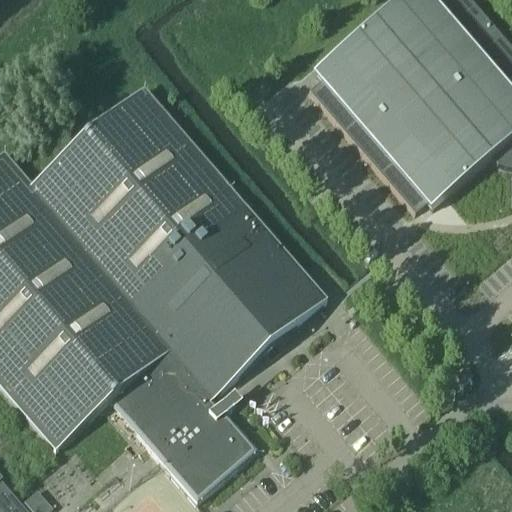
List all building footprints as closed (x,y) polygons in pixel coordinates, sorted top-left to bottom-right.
[(511,56),(463,0),(419,0),(418,1),(417,0),(407,0),(314,80),(319,87),(307,98),(413,220),(425,209),(431,216),(489,166),(495,171),(503,174),(511,175),(511,56)] [(210,407),(325,308),(243,213),(142,96),(30,193),(2,161),(0,162),(0,397),(53,459),(108,411),(135,443),(142,451),(136,456),(143,464),(149,459),(195,511),(256,459),(210,407)] [(461,390),(470,382),(462,373),(453,381),(461,390)] [(21,511),(6,495),(0,487),(0,511),(21,511)] [(32,498),(22,507),(26,511),(49,511),(35,496),(32,498)]
